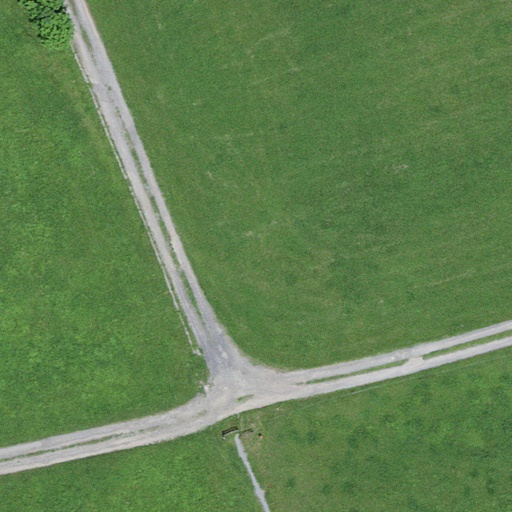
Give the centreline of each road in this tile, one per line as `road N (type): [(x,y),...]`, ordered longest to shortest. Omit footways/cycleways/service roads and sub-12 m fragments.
road 1 (track): [(0,463),(231,393),(511,339)]
road 2 (track): [(231,393),(73,0)]
